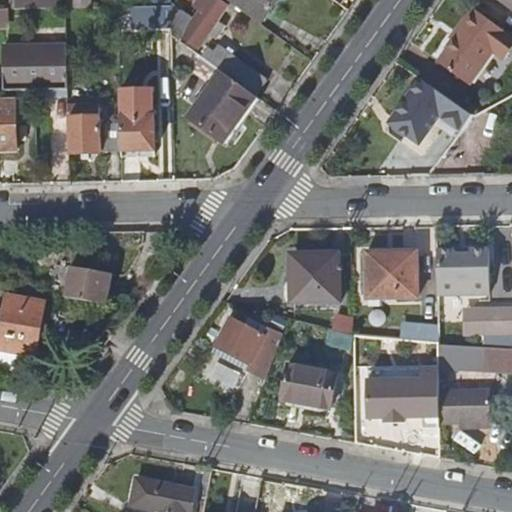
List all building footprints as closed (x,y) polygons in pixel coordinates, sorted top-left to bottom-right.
[(173,8),(173,36),(182,43),(185,39),(200,50),(230,8),(218,0),(201,0),(196,7),(202,12),(195,21),(173,8)] [(230,0),(228,2),(262,27),(281,0),(230,0)] [(511,51),(511,37),(472,8),(459,27),(462,29),(439,61),(471,85),(494,53),(505,60),(511,51)] [(203,58),(233,80),(258,98),(270,82),(221,46),(214,57),(208,52),(203,58)] [(5,48),(5,92),(69,91),(68,47),(5,48)] [(233,150),(266,104),(258,98),(233,80),(199,125),(233,150)] [(471,117),(423,82),(394,121),(423,142),(440,119),(459,133),(471,117)] [(0,101),(0,151),(18,151),(17,101),(0,101)] [(101,104),(69,104),(70,153),(102,153),(101,104)] [(157,116),(122,116),(123,125),(123,153),(123,155),(157,155),(157,116)] [(123,153),(123,125),(106,125),(107,153),(123,153)] [(456,252),(439,252),(439,297),(492,296),(491,251),(471,252),(471,256),(460,256),(456,252)] [(369,253),(369,294),(398,294),(398,299),(420,299),(420,258),(405,258),(405,253),(369,253)] [(321,271),(303,271),(292,271),(293,305),(343,304),(342,255),(320,256),(321,271)] [(303,256),(303,271),(321,271),(320,256),(303,256)] [(65,298),(108,306),(114,274),(71,267),(65,298)] [(7,297),(0,338),(0,349),(35,357),(45,304),(7,297)] [(486,336),(511,335),(511,308),(485,309),(466,309),(466,336),(486,336)] [(339,315),(335,330),(355,336),(355,320),(339,315)] [(247,370),(267,381),(284,336),(268,328),(267,330),(248,320),(245,327),(231,320),(216,347),(250,365),(247,370)] [(403,340),(407,340),(422,341),(440,343),(440,332),(440,329),(404,327),(403,340)] [(400,339),(387,338),(386,346),(399,347),(400,339)] [(289,368),(282,402),(332,411),(339,377),(289,368)] [(356,391),(357,417),(362,419),(359,429),(393,435),(394,429),(426,435),(429,419),(423,418),(428,388),(401,383),(398,399),(356,391)] [(492,391),(441,391),(442,421),(492,421),(492,391)] [(191,511),(195,491),(137,480),(131,507),(154,511),(191,511)]
